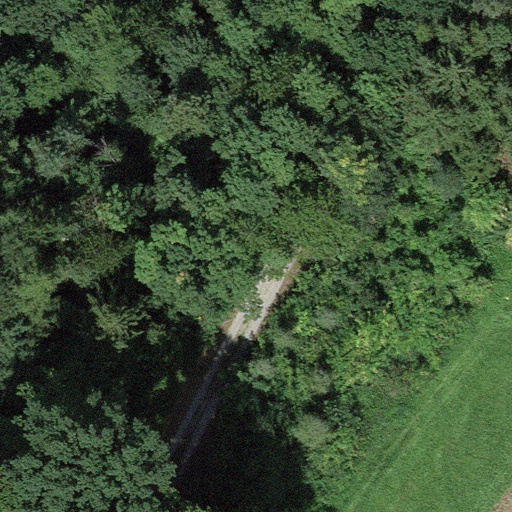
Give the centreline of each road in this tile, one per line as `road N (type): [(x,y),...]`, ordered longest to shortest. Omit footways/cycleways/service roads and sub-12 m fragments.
road 1 (track): [(410,0),(142,511)]
road 2 (track): [(511,368),(446,387),(358,511)]
